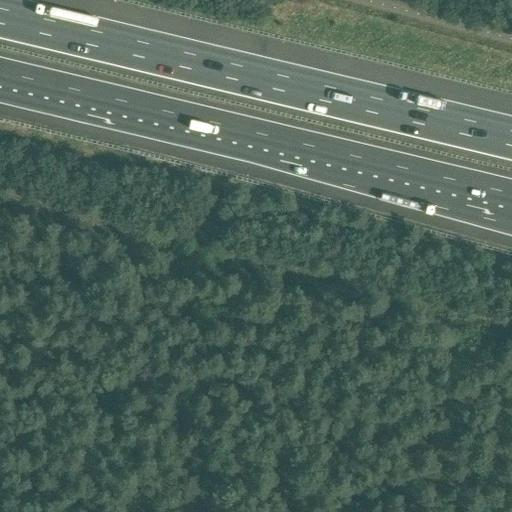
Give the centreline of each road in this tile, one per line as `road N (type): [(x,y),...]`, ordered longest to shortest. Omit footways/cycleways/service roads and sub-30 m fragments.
road 1 (motorway): [(511,136),(0,11)]
road 2 (motorway): [(0,83),(511,207)]
